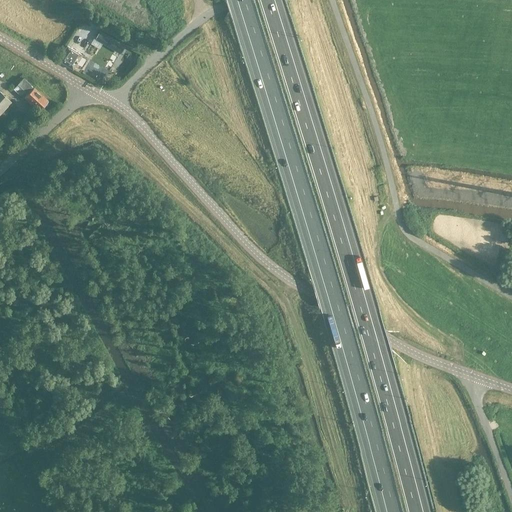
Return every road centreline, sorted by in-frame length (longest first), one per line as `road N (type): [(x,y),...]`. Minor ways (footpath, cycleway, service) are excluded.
road 1 (motorway): [(240,0),(390,511)]
road 2 (motorway): [(418,511),(270,0)]
road 3 (tertiary): [(474,376),(415,354),(275,270),(112,102)]
road 4 (unclassified): [(511,295),(402,228),(331,0)]
road 5 (track): [(457,370),(450,347),(394,297),(375,251)]
road 6 (unclassified): [(511,495),(474,376)]
road 7 (unclassified): [(112,102),(203,17)]
road 8 (unclassified): [(0,171),(88,89)]
